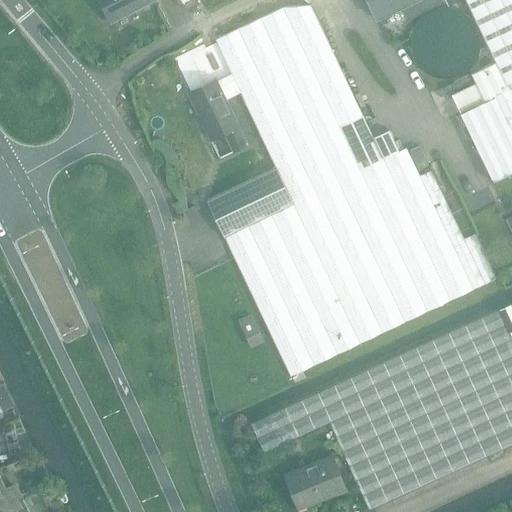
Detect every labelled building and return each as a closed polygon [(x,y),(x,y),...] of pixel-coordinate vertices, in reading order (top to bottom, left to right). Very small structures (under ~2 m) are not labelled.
[(97,0),(110,24),(134,12),(133,10),(151,0),(97,0)] [(365,0),(375,20),(376,21),(377,20),(402,8),(408,19),(439,3),(437,0),(365,0)] [(511,0),(465,0),(495,61),(511,95),(511,0)] [(282,7),(215,39),(217,43),(240,92),(276,168),(293,204),(224,236),(290,376),(496,278),(475,233),(463,239),(430,170),(418,176),(407,152),(405,148),(398,151),(388,130),(372,138),(309,5),(282,7)] [(204,85),(187,92),(210,140),(224,133),(232,152),(247,145),(225,100),(240,92),(217,43),(190,55),(204,85)] [(511,175),(511,95),(495,61),(471,74),(475,83),(451,95),(460,116),(492,185),(511,175)] [(417,171),(427,166),(419,147),(408,152),(417,171)] [(276,168),(207,200),(208,202),(224,236),(293,204),(276,168)] [(511,305),(499,312),(511,340),(511,305)] [(499,311),(441,337),(250,422),(264,452),(330,423),(369,510),(511,444),(511,340),(499,312),(499,311)] [(263,341),(261,337),(251,316),(239,321),(251,347),(263,341)] [(297,508),(344,490),(331,457),(284,475),(297,508)] [(0,509),(21,499),(15,486),(6,490),(0,477),(0,509)] [(33,481),(23,485),(28,495),(38,490),(33,481)] [(27,511),(21,499),(0,509),(0,511),(27,511)]
